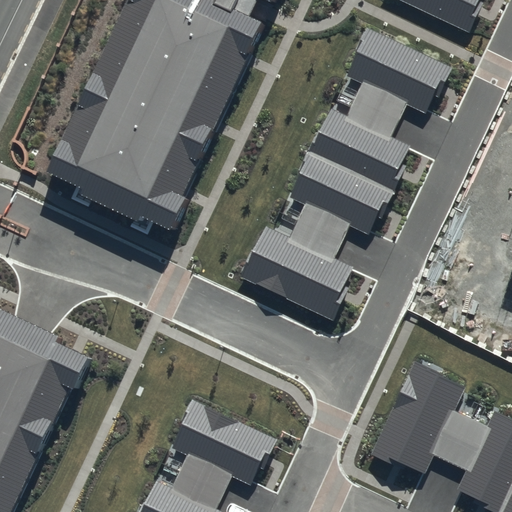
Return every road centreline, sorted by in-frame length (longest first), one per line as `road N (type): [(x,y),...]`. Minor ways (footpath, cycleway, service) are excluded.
road 1 (residential): [(351,374),(0,220)]
road 2 (residential): [(511,32),(351,374)]
